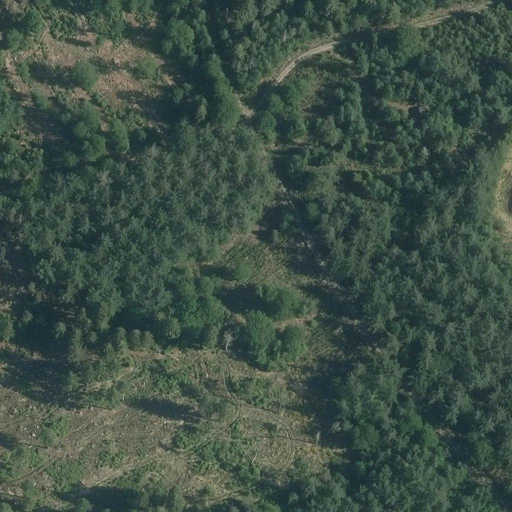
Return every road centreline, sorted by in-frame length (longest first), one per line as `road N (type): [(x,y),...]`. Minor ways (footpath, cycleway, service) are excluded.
road 1 (track): [(245,118),(266,171),(334,278),(508,511)]
road 2 (track): [(497,0),(323,46),(294,62),(245,118)]
